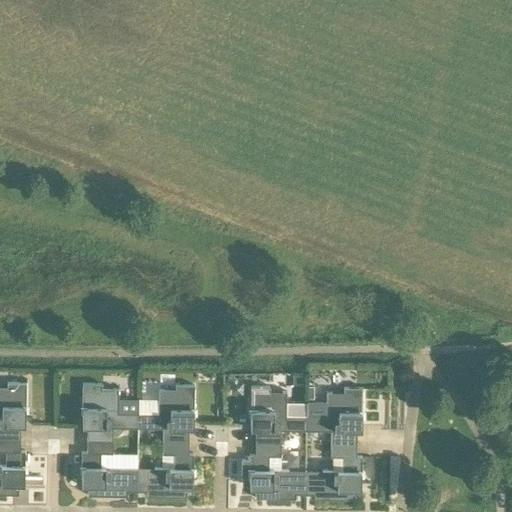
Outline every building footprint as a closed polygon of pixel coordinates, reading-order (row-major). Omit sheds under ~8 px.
[(25,426),(26,421),(26,383),(7,383),(7,388),(0,387),(0,439),(20,439),(20,426),(25,426)] [(118,414),(118,390),(101,389),(101,385),(83,384),(82,422),(82,428),(87,428),(87,440),(113,441),(113,436),(117,435),(121,433),(121,429),(138,429),(138,414),(118,414)] [(194,429),(194,424),(194,386),(175,386),(175,390),(158,390),(158,415),(138,414),(138,429),(162,429),(162,442),(188,442),(189,429),(194,429)] [(251,387),(250,425),(250,430),(255,430),(255,443),(281,444),(281,431),(306,432),(306,417),(286,417),(286,392),(270,392),(270,387),(251,387)] [(357,445),(357,432),(362,432),(363,389),(344,388),(344,393),(327,393),(326,417),(306,417),(306,432),(331,432),(331,444),(357,445)] [(0,495),(18,495),(18,485),(25,485),(25,479),(25,452),(20,452),(20,439),(0,439),(0,452),(6,453),(6,466),(0,466),(0,495)] [(81,486),(87,486),(87,496),(127,497),(127,492),(136,492),(136,494),(137,494),(137,469),(100,468),(101,455),(113,455),(113,441),(87,440),(87,453),(82,453),(81,486)] [(193,488),(193,482),(193,454),(188,455),(188,442),(162,442),(162,455),(174,456),(174,469),(137,469),(137,494),(138,494),(138,492),(146,492),(146,497),(186,498),(187,487),(193,488)] [(249,477),(249,483),(249,489),(255,489),(255,499),(295,500),(295,495),(304,495),(304,496),(305,496),(305,471),(269,471),(269,457),(281,457),(281,444),(255,443),(255,456),(250,455),(250,461),(242,461),(241,476),(249,477)] [(305,471),(305,496),(306,496),(306,495),(315,495),(314,500),(354,501),(355,491),(361,491),(362,457),(356,457),(357,445),(331,444),(330,458),(342,458),(342,472),(305,471)]
